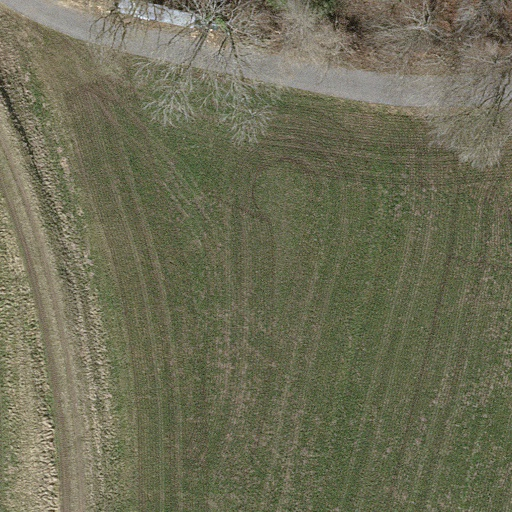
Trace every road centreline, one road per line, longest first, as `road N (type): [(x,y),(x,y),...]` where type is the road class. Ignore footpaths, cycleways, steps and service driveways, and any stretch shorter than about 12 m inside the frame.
road 1 (track): [(8,0),(44,23),(162,60),(462,109),(511,107)]
road 2 (track): [(60,511),(60,386),(0,196)]
